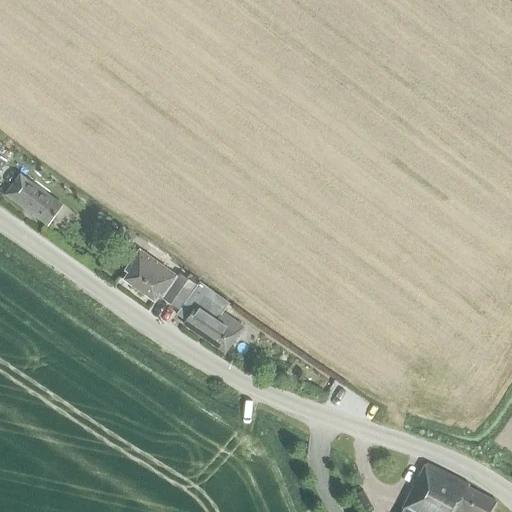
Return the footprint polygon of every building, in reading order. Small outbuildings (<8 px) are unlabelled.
[(61,207),(19,178),(6,198),(47,227),(61,207)] [(124,283),(153,303),(158,297),(162,300),(177,278),(139,252),(125,272),(130,275),(124,283)] [(164,299),(181,311),(196,288),(179,277),(164,299)] [(196,288),(181,311),(191,317),(184,327),(224,354),(242,327),(222,313),(227,305),(211,294),(209,297),(196,288)] [(403,511),(494,511),(498,504),(469,489),(470,486),(428,465),(403,511),(404,511),(403,511)]
